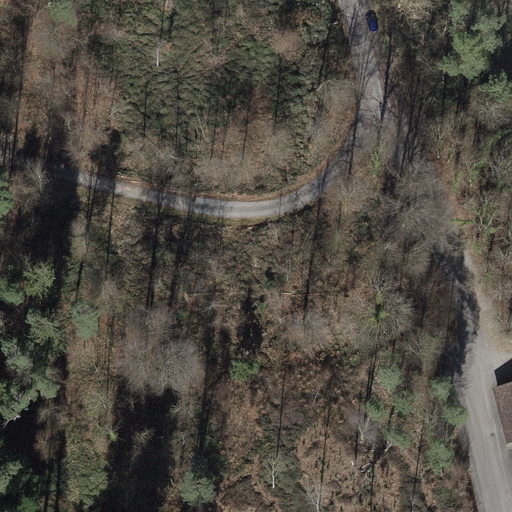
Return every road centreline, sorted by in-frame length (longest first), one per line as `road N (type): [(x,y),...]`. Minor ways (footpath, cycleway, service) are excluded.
road 1 (track): [(350,0),(372,107),(470,363),(503,511)]
road 2 (track): [(0,152),(194,198),(258,198),(320,175),(372,107)]
